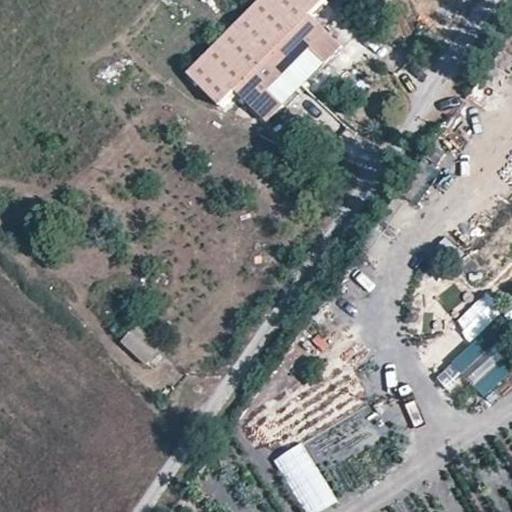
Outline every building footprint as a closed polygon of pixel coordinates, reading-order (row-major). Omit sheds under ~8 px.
[(328,2),(325,0),(262,0),(187,76),(221,109),(237,95),(265,124),(340,48),(311,20),(328,2)] [(456,253),(425,278),(438,295),(470,270),(456,253)] [(460,288),(437,295),(441,307),(464,301),(460,288)] [(121,342),(147,365),(161,350),(135,327),(121,342)] [(449,359),(479,399),(511,374),(511,355),(491,328),(449,359)] [(453,358),(465,348),(450,329),(438,340),(453,358)] [(434,376),(448,360),(436,349),(422,365),(434,376)] [(435,375),(447,393),(465,381),(453,363),(435,375)] [(329,397),(334,408),(362,398),(350,365),(316,377),(324,399),(329,397)] [(322,471),(388,431),(371,404),(306,443),(322,471)] [(245,412),(250,451),(305,443),(302,417),(271,421),(270,409),(245,412)]
